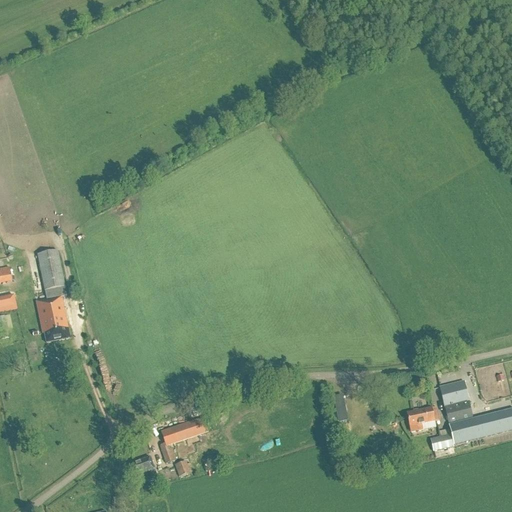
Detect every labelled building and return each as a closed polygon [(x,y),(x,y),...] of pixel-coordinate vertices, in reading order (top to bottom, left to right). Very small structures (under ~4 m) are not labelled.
[(57,252),(38,256),(47,301),(36,303),(43,335),(44,335),(46,344),(70,339),(62,298),(66,297),(64,288),(57,252)] [(0,284),(12,282),(9,269),(0,270),(0,284)] [(15,298),(1,301),(3,311),(17,309),(15,298)] [(0,334),(1,341),(9,339),(4,318),(0,318),(0,334)] [(464,383),(439,389),(444,409),(469,403),(464,383)] [(469,403),(444,409),(448,426),(473,420),(469,403)] [(431,411),(431,410),(407,416),(411,434),(430,430),(429,424),(434,423),(438,422),(435,410),(431,411)] [(511,410),(448,427),(454,447),(511,432),(511,410)] [(166,447),(207,434),(202,420),(161,434),(166,447)] [(452,449),(450,439),(448,431),(439,433),(441,441),(431,443),(433,453),(452,449)] [(133,465),(137,477),(150,473),(151,474),(155,473),(150,459),(133,465)] [(189,474),(185,464),(175,468),(179,478),(189,474)]
